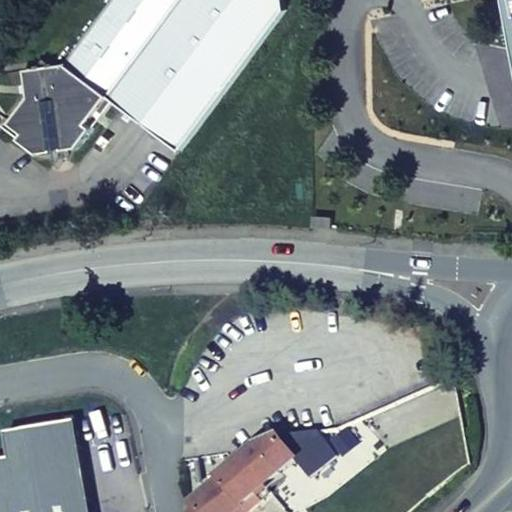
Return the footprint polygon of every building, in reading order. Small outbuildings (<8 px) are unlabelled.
[(83,149),(97,129),(93,127),(111,101),(115,104),(185,155),(287,12),(285,0),(116,0),(69,66),(29,73),(34,100),(15,127),(29,136),(23,143),(42,157),(57,154),(68,152),(83,149)] [(93,127),(97,129),(115,104),(111,101),(93,127)] [(71,165),(68,152),(57,154),(60,167),(71,165)] [(335,218),(316,219),(317,228),(334,228),(335,218)] [(37,463),(16,468),(23,511),(111,511),(101,423),(31,438),(37,463)] [(345,443),(338,432),(318,435),(329,448),(332,445),(345,443)] [(295,463),(309,480),(336,458),(329,448),(318,435),(273,442),(256,449),(192,504),(194,507),(187,511),(237,511),(253,499),(256,503),(261,498),(258,495),(295,463)]
